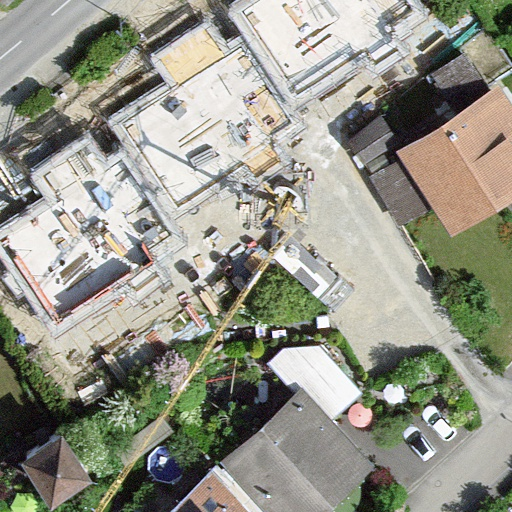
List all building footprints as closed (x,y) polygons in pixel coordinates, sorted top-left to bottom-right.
[(511,106),(494,79),(482,87),(459,53),(419,79),(445,119),(399,150),(452,228),(511,187),(511,106)] [(234,199),(312,298),(423,211),(372,146),(391,132),(374,110),(342,135),(303,86),(225,147),(182,93),(55,192),(127,283),(234,199)] [(54,380),(77,413),(106,393),(83,360),(54,380)] [(316,511),(367,467),(293,386),(153,511),(316,511)] [(87,468),(60,428),(21,454),(48,494),(87,468)]
